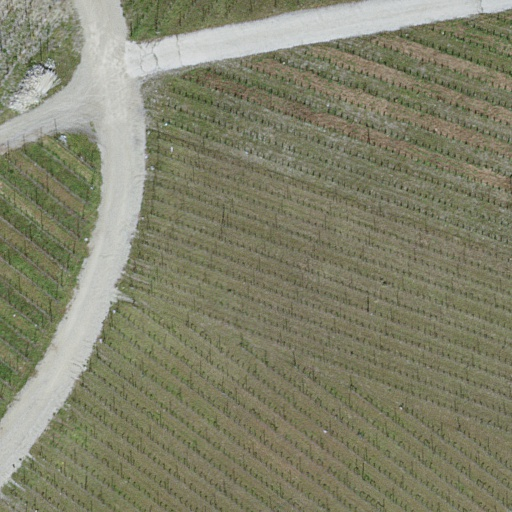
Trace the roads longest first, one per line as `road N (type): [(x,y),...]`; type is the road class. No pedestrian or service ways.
road 1 (track): [(89,0),(127,175),(55,401),(0,459)]
road 2 (track): [(461,0),(102,57),(0,102)]
